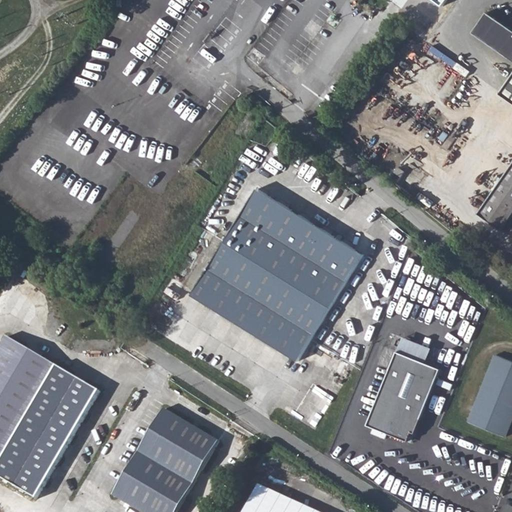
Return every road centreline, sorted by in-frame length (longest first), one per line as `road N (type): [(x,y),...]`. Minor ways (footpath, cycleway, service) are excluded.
road 1 (unclassified): [(511,293),(231,60),(265,0)]
road 2 (unclassified): [(398,511),(135,337)]
